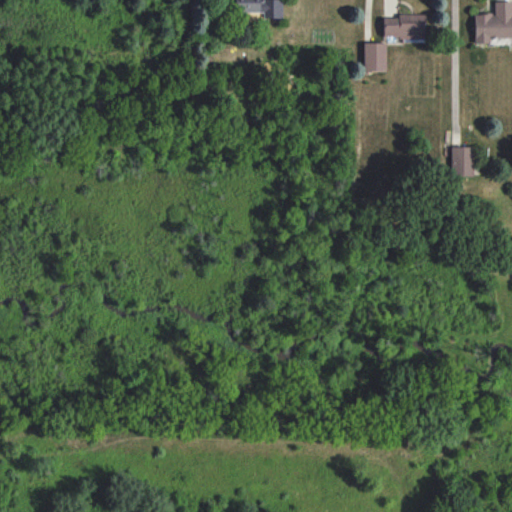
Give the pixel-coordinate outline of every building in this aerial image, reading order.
[(281,18),(282,0),(278,0),(234,0),(234,12),(258,13),(258,17),(281,18)] [(473,43),(490,43),(490,37),(511,37),(511,1),(493,1),(493,14),(472,14),(473,43)] [(424,14),(398,14),(398,18),(382,18),(382,37),(423,38),(424,14)] [(385,70),(384,42),(362,43),(363,71),(385,70)] [(475,175),(475,146),(450,146),(450,175),(475,175)]
